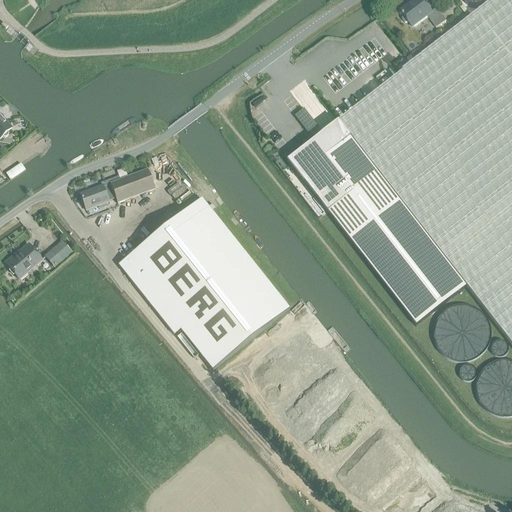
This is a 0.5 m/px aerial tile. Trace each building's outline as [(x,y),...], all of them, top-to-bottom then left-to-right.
[(511,0),(495,0),(338,122),(337,123),(466,288),(511,346),(511,0)] [(410,8),(409,6),(401,12),(404,17),(402,18),(402,20),(405,24),(407,24),(409,23),(412,27),(427,16),(436,29),(446,21),(437,9),(432,12),(422,0),(418,0),(414,3),(415,4),(410,8)] [(309,145),(287,162),(327,213),(416,327),(466,288),(337,123),(319,137),(301,115),(292,122),(309,145)] [(0,138),(2,137),(4,138),(6,137),(7,136),(8,134),(7,132),(11,128),(0,116),(0,138)] [(21,165),(6,175),(10,182),(25,172),(21,165)] [(102,186),(80,195),(86,211),(109,202),(108,201),(115,199),(117,206),(155,191),(147,170),(128,178),(125,169),(117,172),(119,177),(120,181),(103,187),(102,186)] [(245,348),(290,312),(284,304),(255,268),(201,200),(177,220),(146,244),(118,266),(173,336),(180,331),(214,373),(245,348)] [(54,270),(72,254),(62,243),(44,258),(54,270)] [(21,255),(8,267),(19,280),(41,261),(28,245),(19,253),(21,255)]
